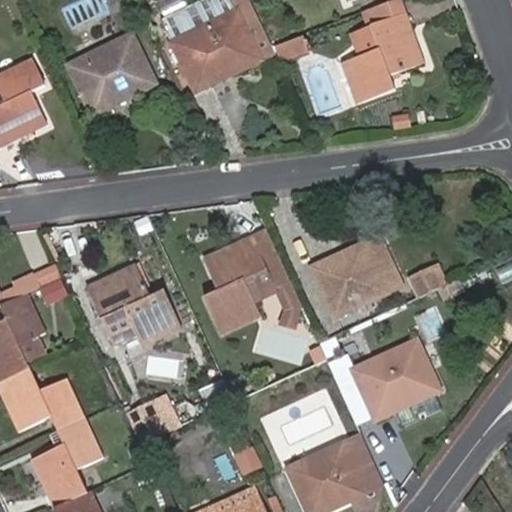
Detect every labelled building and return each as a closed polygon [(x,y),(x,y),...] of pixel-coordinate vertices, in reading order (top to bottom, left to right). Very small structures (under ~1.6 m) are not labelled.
[(197,95),(262,62),(232,0),(203,0),(161,22),(197,95)] [(275,55),(271,48),(247,0),(232,0),(262,62),(275,55)] [(400,0),(397,0),(367,12),(373,30),(407,18),(400,0)] [(391,79),(424,67),(407,18),(373,30),(381,51),(361,58),(343,65),(358,106),(395,91),(391,79)] [(373,30),(354,38),(361,58),(381,51),(373,30)] [(89,65),(86,59),(68,67),(93,117),(157,85),(133,35),(116,44),(119,50),(89,65)] [(307,51),(303,39),(278,48),(282,61),(307,51)] [(46,89),(33,63),(0,79),(0,92),(7,107),(0,110),(0,147),(46,124),(33,95),(46,89)] [(373,302),(405,286),(383,237),(314,269),(336,320),(352,312),(350,306),(370,296),(373,302)] [(261,319),(245,281),(267,271),(253,240),(205,262),(219,293),(205,300),(223,338),(261,319)] [(445,263),(413,272),(419,293),(451,285),(445,263)] [(38,277),(44,288),(63,279),(57,267),(38,277)] [(165,294),(152,300),(138,268),(89,290),(103,322),(124,312),(141,348),(181,328),(165,294)] [(48,297),(52,305),(70,296),(67,288),(48,297)] [(0,384),(32,370),(30,365),(22,348),(41,338),(47,336),(28,295),(4,306),(1,308),(7,321),(0,324),(0,384)] [(30,365),(49,355),(41,338),(22,348),(30,365)] [(377,421),(441,391),(419,342),(402,350),(404,356),(374,369),(371,364),(355,371),(377,421)] [(402,350),(371,364),(374,369),(404,356),(402,350)] [(0,386),(21,432),(53,418),(59,433),(86,421),(67,380),(42,392),(32,370),(0,384),(0,386)] [(158,403),(134,412),(143,437),(168,428),(158,403)] [(88,494),(79,473),(104,460),(86,421),(59,433),(66,446),(35,461),(57,509),(88,494)] [(289,472),(308,511),(330,511),(366,496),(359,481),(378,472),(363,438),(327,454),(330,461),(309,470),(307,464),(289,472)] [(327,454),(307,464),(309,470),(330,461),(327,454)] [(366,496),(385,487),(378,472),(359,481),(366,496)] [(230,511),(256,500),(251,489),(214,507),(215,511),(230,511)] [(98,511),(90,493),(88,494),(57,509),(55,510),(55,511),(98,511)] [(261,511),(256,500),(230,511),(215,511),(214,507),(202,511),(261,511)]
